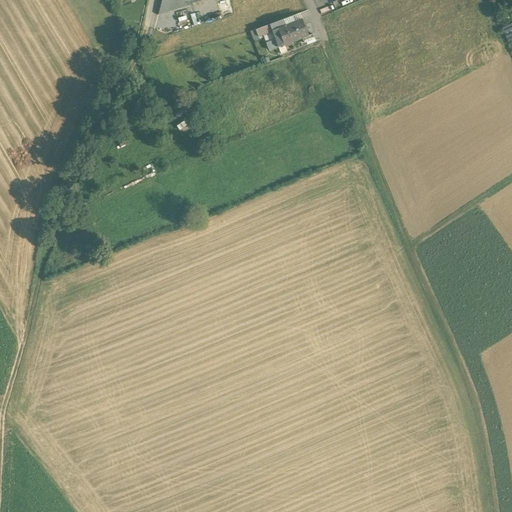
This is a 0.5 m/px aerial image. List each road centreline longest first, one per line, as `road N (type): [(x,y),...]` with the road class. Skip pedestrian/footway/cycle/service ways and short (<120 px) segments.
road 1 (track): [(327,42),(472,393),(496,511)]
road 2 (track): [(1,411),(58,209),(137,43)]
road 3 (track): [(408,247),(511,178)]
